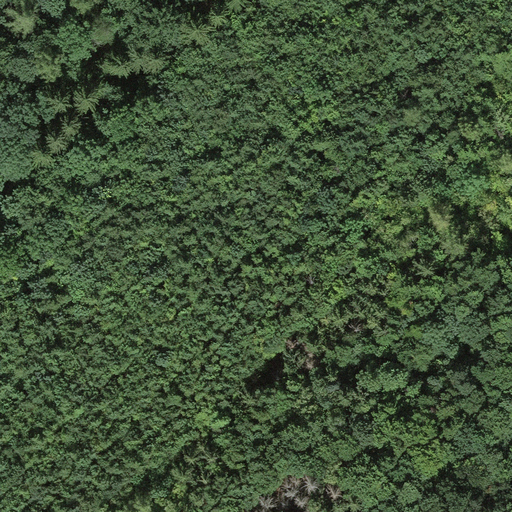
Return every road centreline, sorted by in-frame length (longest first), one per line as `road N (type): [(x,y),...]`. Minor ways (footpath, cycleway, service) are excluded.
road 1 (track): [(251,0),(0,196)]
road 2 (track): [(333,511),(511,441)]
